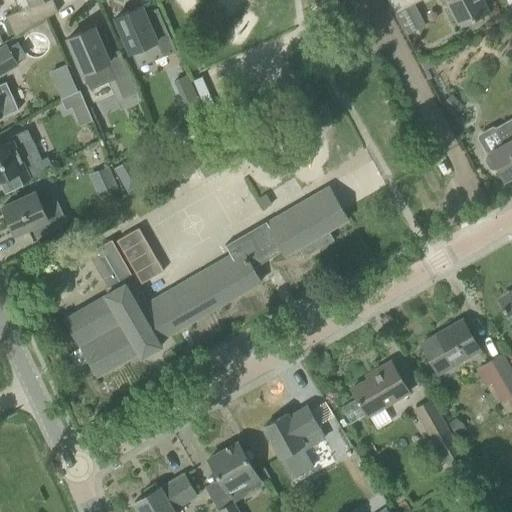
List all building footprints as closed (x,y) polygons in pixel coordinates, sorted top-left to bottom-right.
[(14,0),(19,10),(5,16),(14,37),(58,11),(53,0),(14,0)] [(386,0),(407,35),(426,25),(415,3),(421,0),(386,0)] [(446,0),(461,26),(488,11),(482,0),(446,0)] [(129,49),(131,52),(135,60),(148,54),(152,61),(176,51),(157,8),(145,14),(141,6),(116,17),(125,38),(123,39),(128,50),(129,49)] [(91,90),(116,79),(112,70),(125,64),(119,50),(106,55),(94,27),(68,38),(91,90)] [(0,50),(0,75),(18,66),(8,46),(0,50)] [(188,111),(200,105),(187,75),(175,81),(188,111)] [(0,118),(19,110),(6,82),(0,84),(0,118)] [(84,102),(80,90),(61,98),(66,110),(72,107),(84,102)] [(511,118),(497,127),(506,143),(489,153),(486,156),(485,160),(490,168),(494,169),(498,167),(505,180),(511,175),(511,118)] [(10,138),(12,141),(0,146),(0,179),(6,192),(52,167),(48,158),(41,162),(27,130),(10,138)] [(197,170),(188,157),(187,155),(176,161),(186,177),(197,170)] [(165,173),(159,160),(145,167),(151,180),(165,173)] [(230,254),(215,264),(148,302),(135,278),(126,283),(125,282),(65,318),(98,375),(139,352),(142,357),(144,355),(143,353),(158,345),(160,346),(162,345),(159,340),(261,281),(245,255),(257,248),(260,253),(278,243),(285,255),(299,248),(304,257),(334,240),(329,230),(347,219),(328,187),(225,245),(230,254)] [(33,241),(67,222),(57,199),(42,205),(36,191),(3,206),(15,234),(27,228),(33,241)] [(272,205),(266,193),(259,198),(265,209),(272,205)] [(131,268),(139,283),(161,270),(136,225),(88,251),(106,282),(131,268)] [(502,307),(505,311),(507,310),(511,320),(511,294),(501,301),(504,306),(502,307)] [(423,343),(422,343),(439,372),(480,349),(463,320),(447,329),(449,331),(424,345),(423,343)] [(511,396),(511,368),(503,353),(490,361),(501,378),(491,384),(501,403),(511,396)] [(407,391),(391,361),(372,372),(374,375),(352,388),(366,415),(407,391)] [(464,457),(430,400),(416,408),(437,444),(438,444),(450,465),(464,457)] [(319,428),(307,406),(289,417),(287,414),(264,427),(287,471),(308,460),(301,446),(305,444),(317,437),(314,431),(319,428)] [(460,416),(449,422),(459,439),(472,431),(465,418),(460,416)] [(260,479),(238,442),(208,459),(226,489),(245,478),(250,485),(260,479)] [(196,494),(185,475),(160,489),(158,487),(156,483),(144,489),(147,494),(135,501),(140,511),(174,511),(172,508),(196,494)] [(219,510),(220,511),(239,511),(233,502),(219,510)]
